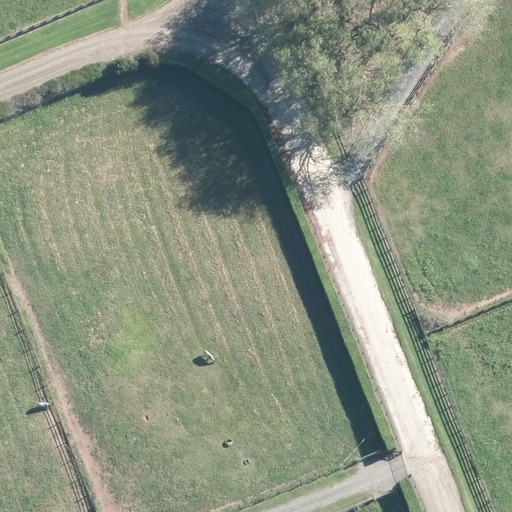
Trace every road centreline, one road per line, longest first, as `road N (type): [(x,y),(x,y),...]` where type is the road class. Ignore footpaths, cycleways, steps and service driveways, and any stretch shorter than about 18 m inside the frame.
road 1 (track): [(449,511),(236,0)]
road 2 (track): [(0,78),(187,0)]
